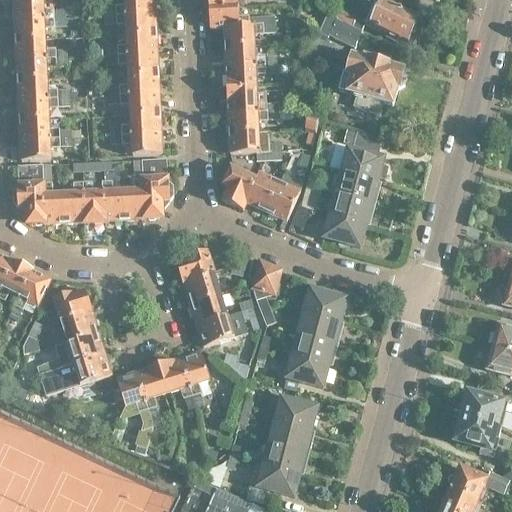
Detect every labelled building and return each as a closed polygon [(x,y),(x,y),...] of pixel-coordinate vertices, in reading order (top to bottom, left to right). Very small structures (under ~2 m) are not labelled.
[(14,2),(15,22),(66,20),(66,11),(54,12),(54,11),(45,12),(44,0),(31,1),(14,2)] [(116,8),(116,9),(104,10),(104,18),(116,17),(156,16),(154,0),(124,0),(125,8),(116,8)] [(209,0),(210,10),(238,9),(237,0),(209,0)] [(379,0),(374,0),(363,22),(363,24),(365,25),(370,27),(412,47),(425,22),(379,0)] [(238,9),(210,10),(211,30),(224,30),(226,28),(276,26),(275,19),(262,19),(239,20),(238,9)] [(363,22),(357,19),(358,19),(341,11),(336,19),(362,32),(365,25),(363,24),(363,22)] [(336,19),(329,15),(319,34),(329,39),(329,38),(354,50),(362,32),(336,19)] [(156,16),(116,17),(105,18),(105,26),(117,26),(117,27),(126,27),(126,37),(157,36),(156,16)] [(66,20),(15,22),(16,42),(46,41),(45,30),(55,30),(55,29),(67,28),(66,20)] [(226,28),(224,30),(225,49),(255,48),(255,37),(264,37),(264,35),(276,35),(276,26),(226,28)] [(118,48),(118,49),(106,50),(106,58),(118,57),(157,56),(157,36),(126,37),(127,48),(118,48)] [(46,41),(16,42),(17,62),(68,60),(68,52),(56,52),(56,51),(46,52),(46,41)] [(335,49),(318,41),(311,56),(328,63),(335,49)] [(255,48),(225,49),(226,69),(277,67),(277,59),(265,59),(265,58),(256,58),(255,48)] [(351,56),(346,74),(344,74),(338,92),(347,94),(346,96),(356,99),(353,108),(369,113),(369,112),(380,116),(384,104),(393,107),(398,90),(399,90),(405,87),(407,79),(404,74),(388,69),(391,61),(363,53),(361,62),(353,60),(354,57),(351,56)] [(157,56),(118,57),(106,58),(107,66),(118,66),(119,67),(128,67),(128,77),(158,76),(157,56)] [(68,60),(17,62),(18,82),(48,81),(47,70),(57,70),(57,69),(68,68),(68,60)] [(277,67),(226,69),(227,90),(227,95),(258,94),(258,89),(257,77),(266,77),(266,76),(278,76),(277,67)] [(120,88),(120,89),(108,90),(108,98),(120,97),(159,96),(158,76),(128,77),(129,88),(120,88)] [(48,81),(18,82),(19,102),(58,101),(70,100),(70,91),(58,92),(58,91),(48,92),(48,81)] [(258,94),(227,95),(228,116),(279,113),(279,105),(267,105),(258,105),(258,94)] [(159,96),(120,97),(108,98),(109,107),(120,106),(120,107),(130,107),(130,117),(160,116),(159,96)] [(106,107),(105,98),(93,99),(93,108),(106,107)] [(58,101),(19,102),(20,122),(50,121),(49,111),(59,110),(59,109),(70,108),(70,100),(58,101)] [(279,113),(228,116),(229,136),(260,135),(259,124),(268,123),(280,122),(279,113)] [(121,128),(121,129),(109,130),(110,138),(122,138),(161,136),(160,116),(130,117),(131,128),(121,128)] [(50,121),(20,122),(21,142),(72,140),(81,140),(80,131),(72,132),(60,132),(60,131),(50,132),(50,121)] [(305,133),(316,135),(318,125),(307,122),(305,133)] [(381,151),(384,137),(357,131),(356,135),(353,144),(381,151)] [(353,144),(356,135),(347,133),(344,145),(353,148),(353,144)] [(260,135),(229,136),(230,157),(257,156),(261,155),(269,155),(282,154),(281,146),(269,146),(269,145),(260,145),(260,135)] [(161,136),(122,138),(110,138),(110,147),(122,146),(122,147),(132,147),(132,158),(162,156),(161,136)] [(72,140),(21,142),(21,163),(52,162),(51,151),(61,150),(61,149),(72,149),(72,140)] [(333,170),(342,173),(379,182),(380,179),(385,180),(388,169),(383,167),(385,160),(339,148),(333,170)] [(282,162),(282,154),(269,155),(269,163),(282,162)] [(257,163),(269,163),(269,155),(261,155),(257,156),(257,163)] [(309,171),(311,160),(303,158),(298,158),(297,164),(302,164),(301,170),(309,171)] [(142,162),(143,180),(145,222),(146,222),(146,220),(147,220),(149,222),(158,221),(159,220),(161,220),(164,215),(164,204),(170,204),(170,201),(173,195),(172,185),(169,182),(167,182),(166,161),(142,162)] [(134,192),(124,193),(125,223),(145,222),(143,180),(142,162),(132,163),(134,192)] [(102,164),(103,173),(113,172),(112,163),(102,164)] [(82,165),(83,174),(103,173),(102,164),(82,165)] [(71,175),(83,174),(82,165),(70,166),(71,175)] [(53,196),(53,186),(51,166),(42,167),(43,185),(45,226),(65,225),(64,196),(53,196)] [(19,168),(20,186),(20,188),(18,188),(15,192),(15,202),(19,208),(24,208),(25,219),(25,221),(29,226),(31,226),(32,227),(41,226),(43,225),(44,225),(44,226),(45,226),(43,185),(42,167),(19,168)] [(234,169),(230,177),(225,188),(236,193),(230,205),(244,212),(247,205),(257,183),(260,174),(259,174),(257,180),(234,169)] [(342,173),(336,195),(373,204),(376,206),(379,188),(377,187),(379,182),(342,173)] [(257,183),(247,205),(268,214),(281,184),(260,174),(257,183)] [(285,177),(268,214),(287,224),(304,186),(285,177)] [(103,184),(104,194),(105,224),(106,224),(125,223),(124,193),(113,193),(112,184),(103,184)] [(83,185),(74,186),(74,195),(64,196),(65,225),(85,225),(83,185)] [(93,185),(83,185),(85,225),(105,224),(104,194),(93,194),(93,185)] [(307,188),(301,208),(317,213),(322,192),(307,188)] [(336,195),(331,217),(367,226),(368,221),(370,221),(376,206),(373,204),(336,195)] [(311,214),(299,209),(292,226),(303,230),(311,214)] [(331,217),(324,240),(361,250),(367,226),(331,217)] [(177,263),(184,285),(216,276),(208,252),(189,257),(190,259),(177,263)] [(0,257),(0,294),(15,263),(14,264),(0,257)] [(248,263),(235,259),(231,275),(244,278),(248,263)] [(248,278),(252,288),(257,303),(266,300),(272,298),(276,299),(283,272),(259,262),(258,263),(253,260),(248,278)] [(15,263),(0,294),(0,311),(4,303),(5,303),(9,295),(18,300),(19,300),(33,272),(15,263)] [(18,300),(14,308),(9,319),(17,322),(22,311),(23,312),(27,304),(37,309),(51,282),(33,273),(33,272),(19,300),(18,300)] [(216,276),(184,285),(191,307),(222,297),(216,276)] [(53,290),(49,297),(54,300),(57,292),(53,290)] [(311,291),(305,313),(341,323),(347,300),(311,291)] [(71,295),(53,301),(60,325),(92,314),(85,293),(72,296),(71,295)] [(222,297),(191,307),(197,328),(229,318),(222,297)] [(257,303),(261,315),(271,312),(266,300),(257,303)] [(242,314),(254,310),(251,302),(239,306),(242,314)] [(256,318),(254,310),(242,314),(244,321),(256,318)] [(276,324),(271,312),(261,315),(267,328),(276,324)] [(339,345),(341,328),(340,328),(341,323),(305,313),(299,335),(339,345)] [(92,314),(60,325),(67,346),(98,336),(92,314)] [(229,318),(197,328),(204,349),(200,355),(214,353),(212,348),(235,340),(229,318)] [(37,342),(43,327),(36,323),(35,323),(28,338),(37,342)] [(511,330),(500,328),(494,348),(511,352),(511,330)] [(333,362),(339,345),(299,335),(293,357),(329,367),(331,361),(333,362)] [(105,356),(98,336),(67,346),(53,350),(60,371),(73,367),(74,367),(105,356)] [(266,337),(263,349),(271,352),(275,340),(266,337)] [(40,354),(37,342),(28,338),(22,349),(22,360),(40,354)] [(511,352),(494,348),(488,371),(511,376),(511,352)] [(263,349),(260,361),(268,364),(271,352),(263,349)] [(200,355),(180,361),(189,390),(196,410),(204,407),(201,396),(202,395),(199,387),(209,384),(200,355)] [(112,378),(105,356),(74,367),(73,367),(80,388),(84,400),(85,399),(97,396),(93,384),(108,379),(112,378)] [(293,357),(287,380),(284,389),(298,394),(301,384),(323,390),(329,367),(293,357)] [(180,361),(159,368),(167,397),(181,393),(182,396),(184,401),(185,401),(188,412),(196,410),(189,390),(180,361)] [(39,376),(51,373),(49,365),(36,368),(37,371),(32,372),(34,379),(39,376)] [(159,368),(138,374),(152,424),(154,428),(160,426),(159,421),(160,421),(157,410),(157,409),(155,401),(167,397),(159,368)] [(41,385),(54,382),(51,373),(39,376),(41,385)] [(138,374),(118,381),(127,410),(137,406),(139,414),(140,414),(144,426),(152,424),(138,374)] [(462,417),(462,419),(500,429),(507,402),(500,400),(502,391),(479,385),(476,397),(468,395),(465,405),(463,407),(461,414),(462,417)] [(248,400),(245,412),(253,414),(256,402),(248,400)] [(318,410),(282,400),(276,422),(312,432),(318,410)] [(245,412),(241,424),(249,426),(253,414),(245,412)] [(458,424),(456,431),(457,434),(455,442),(494,453),(500,429),(462,419),(461,422),(458,424)] [(310,455),(313,437),(311,436),(312,432),(276,422),(270,445),(310,455)] [(302,471),(303,472),(310,455),(270,445),(264,467),(300,477),(302,471)] [(235,447),(232,459),(240,461),(243,449),(235,447)] [(232,459),(228,471),(236,473),(240,461),(232,459)] [(511,467),(508,465),(502,478),(511,483),(511,467)] [(294,499),(300,477),(264,467),(258,490),(294,499)] [(487,481),(461,469),(457,478),(452,478),(448,481),(449,485),(452,489),(451,490),(480,503),(486,489),(504,497),(510,483),(490,474),(487,481)] [(249,511),(252,505),(198,482),(194,489),(213,498),(206,511),(249,511)] [(475,511),(480,503),(451,490),(445,504),(448,505),(445,511),(475,511)]
